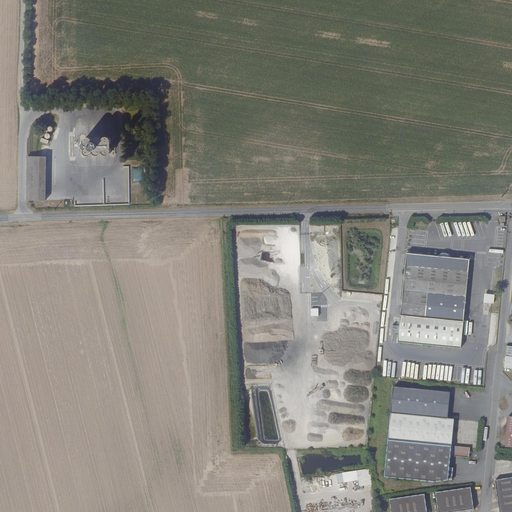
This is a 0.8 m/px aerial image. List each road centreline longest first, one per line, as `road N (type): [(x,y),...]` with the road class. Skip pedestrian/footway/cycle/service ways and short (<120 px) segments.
road 1 (tertiary): [(511,206),(0,219)]
road 2 (track): [(25,219),(27,0)]
